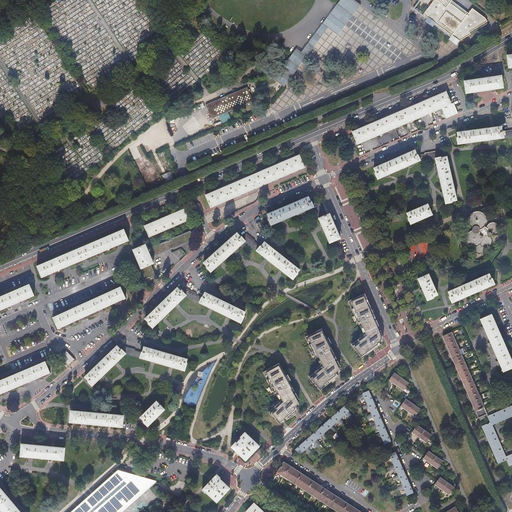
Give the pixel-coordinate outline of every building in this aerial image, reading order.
[(329,29),(337,35),(349,20),(361,6),(356,2),(353,0),(342,0),(335,10),(323,25),(329,29)] [(419,0),(418,3),(413,9),(426,18),(425,20),(432,26),(434,24),(450,35),(449,38),(452,41),(456,44),(458,41),(487,24),(483,17),(472,7),(468,12),(451,0),(419,0)] [(323,25),(303,53),(308,57),(329,29),(323,25)] [(308,57),(303,53),(297,48),(292,55),(275,79),(285,87),(308,57)] [(501,76),(464,81),(465,93),(474,92),(474,94),(478,93),(478,91),(491,90),(491,92),(495,90),(495,89),(503,88),(501,76)] [(220,99),(226,113),(254,102),(248,88),(220,99)] [(442,108),(451,104),(445,92),(437,95),(417,104),(398,112),(379,120),(358,129),(352,132),(354,137),(356,142),(357,144),(442,108)] [(212,119),(226,113),(220,99),(206,105),(212,119)] [(451,104),(442,108),(446,118),(458,112),(454,103),(451,104)] [(502,139),(501,132),(500,127),(456,133),(457,145),(464,144),(464,145),(468,146),(470,143),(491,140),(493,142),(496,141),(496,140),(502,139)] [(511,130),(501,132),(502,139),(511,137),(511,130)] [(420,161),(417,156),(416,156),(414,151),(373,169),(376,174),(375,174),(377,179),(383,177),(384,178),(388,178),(388,175),(408,166),(411,168),(413,165),(413,164),(420,161)] [(435,159),(440,158),(439,152),(425,154),(425,155),(417,156),(420,161),(435,159)] [(237,181),(205,195),(210,208),(220,204),(239,196),(255,189),(276,180),(296,171),(304,168),(299,155),(237,181)] [(440,158),(435,159),(437,166),(435,167),(434,170),(438,171),(443,193),(440,194),(442,197),(444,197),(445,204),(451,203),(451,202),(456,201),(446,158),(441,159),(440,158)] [(267,214),(269,219),(268,220),(271,225),(281,221),(282,222),(283,221),(285,221),(285,220),(299,214),(299,215),(301,214),(302,213),(302,212),(313,207),(310,202),(308,197),(267,214)] [(317,199),(310,202),(313,207),(318,219),(324,216),(317,199)] [(193,207),(195,214),(202,211),(200,204),(197,203),(194,205),(193,207)] [(409,219),(408,219),(410,225),(417,222),(418,223),(421,223),(420,220),(432,215),(427,205),(407,214),(409,219)] [(185,209),(144,226),(149,239),(191,221),(185,209)] [(472,213),(471,213),(470,214),(468,215),(468,216),(467,218),(466,219),(466,222),(467,224),(467,226),(469,227),(470,228),(471,229),(470,230),(470,231),(471,233),(469,234),(468,235),(467,236),(467,237),(466,239),(467,241),(467,243),(468,244),(469,245),(470,246),(471,246),(473,247),(475,246),(475,248),(475,250),(476,251),(477,252),(478,253),(480,253),(481,253),(483,252),(485,251),(485,250),(486,249),(486,248),(485,246),(487,246),(488,246),(489,245),(490,244),(491,243),(492,242),(494,242),(496,244),(499,243),(500,241),(501,239),(500,237),(498,235),(496,235),(493,236),(490,236),(491,234),(491,233),(493,233),(494,232),(495,232),(496,231),(497,229),(497,228),(497,226),(496,223),(495,222),(493,221),(491,220),(489,220),(488,221),(487,222),(486,223),(485,224),(485,225),(485,226),(484,226),(483,225),(481,226),(482,224),(483,221),(482,219),(482,217),(481,216),(480,214),(479,214),(477,213),(474,213),(472,213)] [(334,226),(329,214),(324,216),(318,219),(323,230),(329,243),(340,239),(334,226)] [(129,241),(124,230),(36,267),(41,278),(48,275),(49,276),(51,276),(53,276),(52,273),(64,268),(65,269),(67,269),(69,269),(68,266),(83,260),(83,262),(85,261),(87,261),(87,259),(99,254),(99,255),(101,255),(103,254),(102,252),(117,246),(118,247),(120,247),(122,246),(122,244),(129,241)] [(172,250),(173,250),(195,242),(191,233),(148,250),(151,258),(172,250)] [(211,272),(220,264),(221,264),(223,262),(234,251),(235,252),(237,249),(244,243),(237,234),(204,263),(208,267),(207,267),(211,272)] [(264,242),(257,252),(281,270),(280,271),(282,273),(283,272),(292,279),(293,279),(298,274),(297,273),(299,270),(264,242)] [(141,269),(151,265),(153,264),(151,258),(148,250),(146,245),(133,250),(135,257),(134,257),(135,260),(136,262),(137,261),(141,269)] [(151,265),(141,269),(145,280),(155,276),(151,265)] [(494,285),(491,279),(491,280),(489,274),(448,292),(450,297),(449,298),(451,303),(459,300),(459,301),(462,301),(463,298),(483,289),(485,291),(488,289),(487,287),(494,285)] [(432,298),(432,297),(437,295),(428,275),(417,279),(422,290),(420,292),(422,295),(424,294),(427,300),(432,298)] [(10,307),(22,301),(23,302),(25,302),(27,302),(26,300),(34,297),(29,285),(0,297),(0,310),(7,308),(7,310),(9,309),(11,308),(10,307)] [(104,309),(115,304),(115,305),(118,305),(120,304),(119,302),(126,299),(121,288),(53,318),(58,329),(65,326),(66,328),(68,326),(70,325),(69,324),(81,319),(82,321),(84,319),(87,318),(86,317),(101,310),(101,311),(103,311),(105,310),(104,309)] [(178,304),(186,296),(177,288),(145,319),(149,323),(152,327),(161,319),(162,320),(164,318),(164,317),(175,306),(176,307),(178,305),(178,304)] [(131,298),(135,303),(141,298),(136,293),(133,292),(131,295),(131,298)] [(200,302),(202,296),(190,292),(188,298),(200,302)] [(245,312),(205,293),(201,304),(209,308),(213,309),(227,316),(227,317),(230,319),(230,318),(237,321),(238,321),(240,322),(241,322),(244,316),(244,315),(245,312)] [(365,294),(348,301),(350,305),(352,304),(354,308),(351,309),(354,316),(356,320),(357,323),(360,322),(362,326),(366,334),(360,337),(357,340),(359,342),(353,346),(362,358),(373,350),(375,349),(377,347),(381,345),(380,344),(379,342),(381,341),(382,337),(379,331),(377,327),(379,326),(365,294)] [(498,366),(499,365),(502,372),(511,368),(511,364),(491,314),(480,319),(483,327),(481,327),(483,331),(485,330),(490,343),(488,343),(489,347),(491,346),(498,361),(496,362),(498,366)] [(309,345),(312,351),(314,355),(315,358),(318,357),(320,360),(323,366),(317,370),(315,372),(316,374),(310,378),(320,390),(331,381),(332,380),(334,379),(338,376),(336,373),(339,370),(338,367),(335,362),(335,360),(336,359),(329,344),(328,342),(326,338),(321,329),(307,336),(311,344),(309,345)] [(451,332),(442,336),(478,418),(487,415),(451,332)] [(126,353),(120,350),(117,346),(85,377),(89,381),(88,381),(92,385),(101,377),(102,378),(104,376),(103,375),(114,364),(115,365),(117,363),(117,362),(126,353)] [(144,347),(141,358),(150,361),(155,362),(170,367),(173,368),(183,371),(184,370),(185,370),(186,364),(186,363),(187,360),(144,347)] [(67,351),(58,359),(66,367),(75,360),(67,351)] [(45,362),(0,381),(0,394),(5,393),(5,395),(7,394),(9,392),(8,391),(20,386),(21,388),(23,386),(25,385),(24,384),(39,378),(40,380),(42,379),(43,378),(42,376),(50,373),(45,362)] [(279,363),(265,371),(269,379),(267,380),(270,387),(273,391),(274,393),(277,392),(279,395),(282,400),(277,404),(269,412),(281,425),(291,415),(292,414),(294,413),(298,409),(295,407),(299,403),(297,400),(293,394),(292,392),(294,391),(289,381),(287,379),(286,376),(279,363)] [(396,385),(401,379),(398,376),(394,373),(392,376),(391,375),(390,377),(390,378),(388,380),(396,385)] [(401,379),(396,385),(403,391),(405,388),(405,389),(407,386),(406,386),(408,384),(404,381),(401,379)] [(367,404),(372,401),(368,391),(362,394),(357,396),(359,400),(364,397),(367,404)] [(407,412),(412,404),(409,402),(405,399),(403,402),(402,403),(400,406),(407,412)] [(155,417),(156,418),(159,416),(158,415),(164,409),(156,401),(140,417),(142,420),(141,421),(144,425),(145,424),(147,426),(155,417)] [(371,413),(377,411),(372,401),(367,404),(362,406),(363,409),(368,407),(371,413)] [(412,404),(407,412),(414,417),(416,414),(417,414),(418,413),(418,412),(419,410),(415,407),(412,404)] [(482,426),(487,437),(495,434),(493,430),(491,429),(491,428),(492,427),(491,425),(494,424),(494,422),(496,421),(498,422),(505,419),(505,417),(507,416),(509,418),(511,416),(511,405),(487,417),(490,423),(482,426)] [(336,414),(340,419),(345,414),(348,419),(351,416),(348,412),(348,411),(344,407),(336,414)] [(69,422),(85,424),(85,425),(88,425),(88,424),(103,426),(103,427),(107,427),(107,426),(122,427),(123,416),(71,411),(69,422)] [(375,423),(381,421),(377,411),(371,413),(366,416),(367,419),(373,417),(375,423)] [(328,421),(332,426),(337,421),(341,425),(344,423),(340,419),(336,414),(328,421)] [(320,428),(324,433),(329,428),(333,433),(336,430),(332,426),(328,421),(320,428)] [(380,433),(385,431),(381,421),(375,423),(370,425),(372,429),(377,427),(380,433)] [(419,438),(424,431),(421,429),(417,425),(415,428),(414,428),(413,429),(413,430),(411,432),(419,438)] [(312,435),(316,440),(321,435),(325,439),(328,437),(324,433),(320,428),(312,435)] [(385,431),(380,433),(375,436),(376,439),(381,436),(384,443),(390,441),(385,431)] [(424,431),(419,438),(426,443),(428,440),(428,441),(430,439),(429,439),(431,436),(427,433),(424,431)] [(240,437),(241,438),(236,443),(235,443),(231,447),(245,461),(259,446),(244,433),(240,437)] [(487,437),(489,442),(497,438),(495,434),(487,437)] [(304,442),(308,447),(313,442),(317,446),(320,444),(316,440),(312,435),(304,442)] [(511,464),(511,454),(511,456),(510,457),(508,456),(505,457),(505,456),(503,456),(502,455),(503,453),(500,446),(498,446),(497,444),(499,442),(497,438),(489,442),(498,463),(506,460),(508,466),(511,464)] [(308,447),(304,442),(296,450),(299,454),(305,449),(309,454),(312,451),(308,447)] [(65,449),(22,444),(21,456),(64,461),(65,449)] [(430,464),(435,457),(432,455),(428,452),(426,454),(424,456),(425,456),(423,459),(430,464)] [(394,465),(399,462),(395,453),(384,457),(386,461),(391,459),(394,465)] [(435,457),(430,464),(437,470),(439,467),(440,467),(441,465),(442,462),(438,459),(435,457)] [(398,475),(404,473),(399,462),(394,465),(389,467),(390,471),(395,468),(398,475)] [(359,511),(284,463),(277,473),(337,511),(359,511)] [(119,511),(153,482),(135,477),(126,484),(124,481),(129,476),(128,474),(125,477),(120,471),(113,477),(112,478),(110,477),(106,481),(107,481),(108,482),(106,483),(105,482),(101,486),(102,487),(101,488),(99,487),(95,491),(97,492),(95,494),(95,493),(91,497),(86,501),(77,509),(76,508),(70,511),(119,511)] [(404,473),(398,475),(393,477),(395,481),(400,478),(403,485),(408,482),(404,473)] [(223,481),(222,480),(216,475),(201,490),(204,493),(205,492),(216,502),(229,489),(223,483),(224,482),(223,481)] [(441,490),(447,483),(444,481),(439,477),(437,480),(436,482),(434,485),(441,490)] [(408,482),(403,485),(397,487),(399,491),(404,488),(407,495),(412,492),(408,482)] [(447,483),(441,490),(448,495),(450,492),(451,492),(452,491),(454,488),(450,485),(447,483)] [(20,511),(0,488),(0,509),(2,511),(20,511)] [(85,500),(76,508),(77,509),(86,501),(85,500)] [(262,511),(263,510),(261,509),(260,507),(259,508),(253,503),(244,511),(262,511)]
